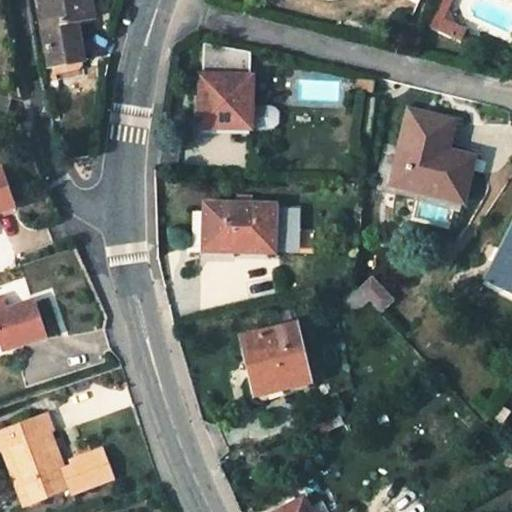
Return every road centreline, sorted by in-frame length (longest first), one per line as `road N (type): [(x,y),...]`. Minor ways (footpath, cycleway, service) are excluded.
road 1 (secondary): [(124,235),(172,424),(211,511)]
road 2 (unclassified): [(16,0),(50,157),(73,200),(124,235)]
road 3 (secondary): [(159,0),(124,157),(124,235)]
